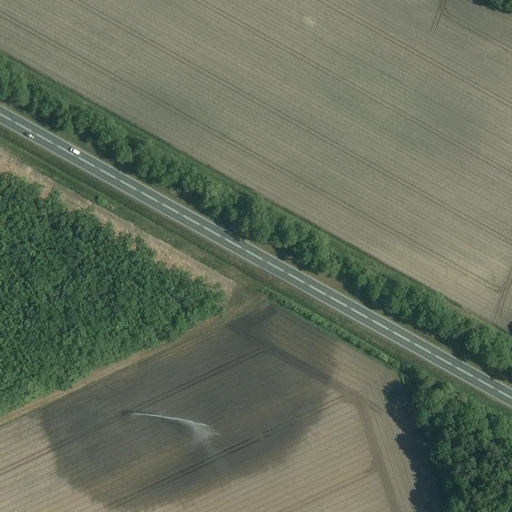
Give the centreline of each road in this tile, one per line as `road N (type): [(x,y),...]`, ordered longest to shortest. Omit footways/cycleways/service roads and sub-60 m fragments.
road 1 (trunk): [(511,398),(0,114)]
road 2 (track): [(0,419),(256,300)]
